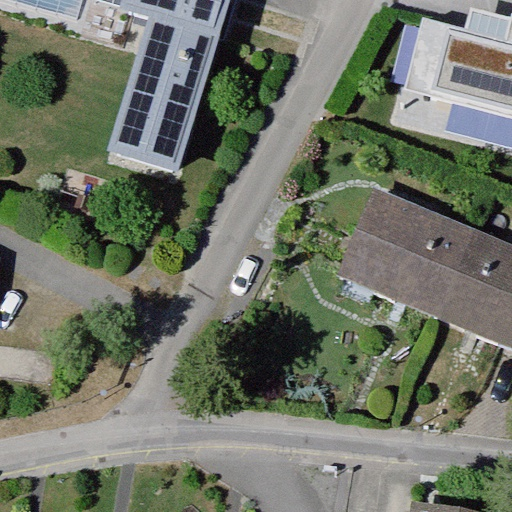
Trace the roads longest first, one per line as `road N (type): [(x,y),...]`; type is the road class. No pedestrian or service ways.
road 1 (residential): [(356,0),(161,366),(142,437)]
road 2 (residential): [(142,437),(289,438),(511,465)]
road 3 (residential): [(142,437),(0,462)]
